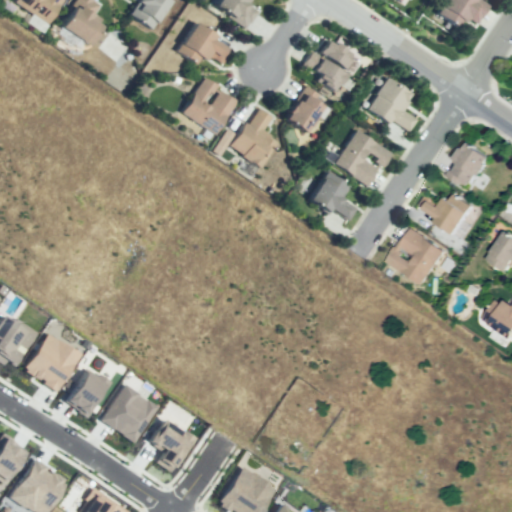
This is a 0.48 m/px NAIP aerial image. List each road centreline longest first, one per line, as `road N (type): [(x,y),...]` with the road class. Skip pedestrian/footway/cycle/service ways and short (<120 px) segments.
road 1 (residential): [(511,20),(364,243)]
road 2 (residential): [(511,122),(329,0)]
road 3 (residential): [(169,511),(0,399)]
